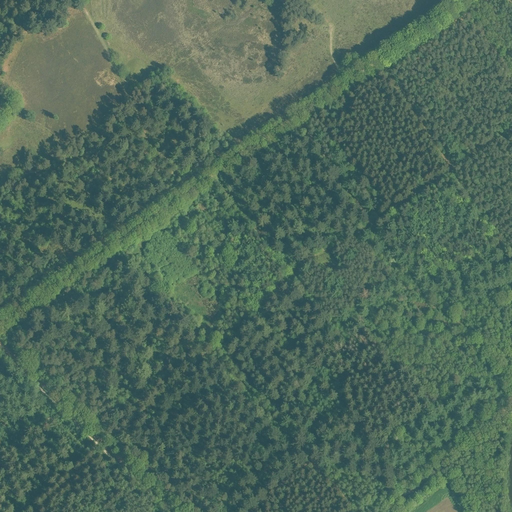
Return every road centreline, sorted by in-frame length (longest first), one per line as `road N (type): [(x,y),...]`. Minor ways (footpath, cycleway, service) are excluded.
road 1 (track): [(0,323),(300,116)]
road 2 (track): [(174,511),(0,344)]
road 3 (track): [(210,349),(34,511)]
road 4 (track): [(210,349),(309,458)]
road 5 (track): [(117,243),(210,349)]
road 6 (track): [(380,60),(450,170)]
